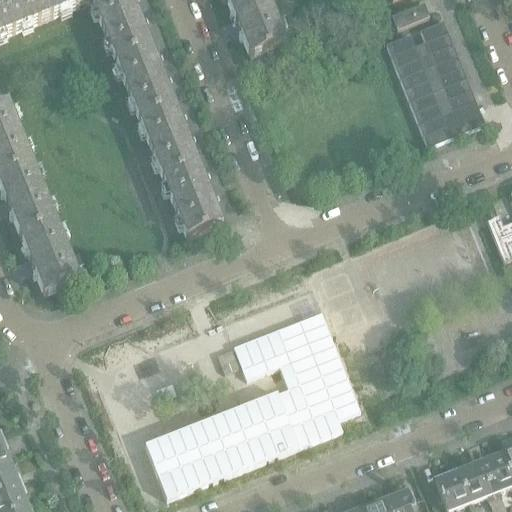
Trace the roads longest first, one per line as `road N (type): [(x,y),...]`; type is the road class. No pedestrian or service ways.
road 1 (residential): [(226,511),(511,403)]
road 2 (residential): [(179,0),(280,243)]
road 3 (residential): [(39,346),(280,243)]
road 4 (residential): [(280,243),(511,149)]
road 5 (residential): [(102,511),(39,346)]
